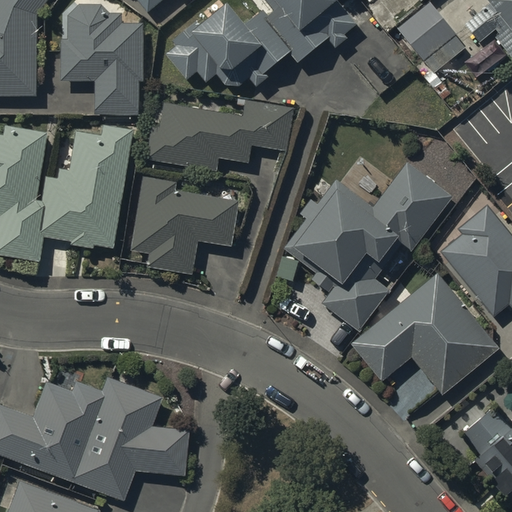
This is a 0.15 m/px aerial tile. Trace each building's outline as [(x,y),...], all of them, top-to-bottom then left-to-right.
[(37,18),(51,0),(0,0),(0,100),(37,101),(38,40),(37,18)] [(135,0),(147,15),(164,0),(178,0),(181,3),(184,0),(135,0)] [(268,17),(263,11),(244,27),(228,6),(205,25),(200,20),(171,44),(174,48),(166,55),(189,82),(197,76),(207,87),(216,79),(224,90),(240,89),(249,82),(257,91),(269,81),(266,78),(289,58),(298,68),(327,43),(334,52),(347,41),(344,38),(361,24),(344,3),(339,7),(333,0),(261,0),(263,1),(263,0),(268,0),(277,10),(268,17)] [(511,0),(492,0),(487,4),(489,7),(480,14),(481,16),(466,29),(480,46),(496,33),(500,37),(496,41),(511,60),(511,0)] [(466,50),(430,6),(398,32),(434,76),(466,50)] [(103,8),(79,7),(67,19),(68,41),(60,41),(60,83),(94,83),(95,118),(139,117),(139,85),(144,85),(144,26),(123,26),(123,15),(110,15),(103,8)] [(243,117),(164,105),(159,130),(152,129),(146,162),(219,174),(221,161),(247,165),(250,148),(287,155),(295,111),(248,103),(244,109),(243,117)] [(114,253),(133,132),(104,128),(102,137),(75,133),(69,174),(60,172),(58,180),(45,178),(41,203),(38,202),(47,136),(6,130),(5,140),(0,139),(0,217),(1,217),(0,221),(0,257),(42,264),(45,241),(71,245),(70,250),(94,253),(94,250),(114,253)] [(300,217),(305,221),(284,251),(315,273),(309,281),(329,296),(321,307),(360,335),(391,291),(378,281),(402,247),(412,254),(452,199),(404,165),(372,209),(336,183),(320,206),(312,200),(300,217)] [(179,184),(146,179),(135,252),(151,254),(148,270),(194,277),(199,242),(233,247),(239,202),(177,193),(179,184)] [(464,236),(442,253),(492,316),(511,302),(511,303),(511,233),(490,206),(460,230),(464,236)] [(500,355),(437,281),(353,352),(384,389),(413,365),(443,402),(500,355)] [(31,417),(0,406),(0,458),(125,503),(135,474),(185,479),(190,434),(151,432),(161,401),(104,382),(101,391),(46,373),(31,417)] [(511,428),(494,408),(461,437),(479,457),(471,464),(482,477),(486,474),(493,482),(489,485),(510,510),(511,508),(511,428)] [(98,511),(23,485),(13,511),(98,511)]
